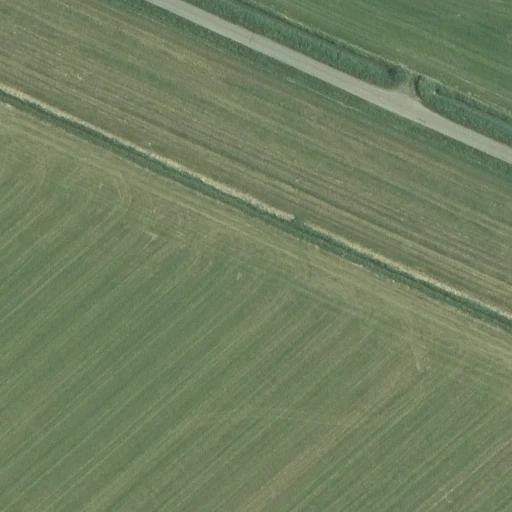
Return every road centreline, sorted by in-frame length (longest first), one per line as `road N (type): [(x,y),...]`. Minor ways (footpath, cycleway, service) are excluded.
road 1 (unclassified): [(511,154),(167,0)]
road 2 (track): [(0,121),(157,193)]
